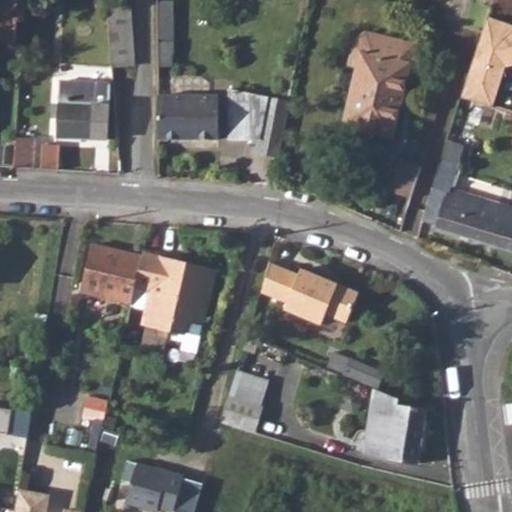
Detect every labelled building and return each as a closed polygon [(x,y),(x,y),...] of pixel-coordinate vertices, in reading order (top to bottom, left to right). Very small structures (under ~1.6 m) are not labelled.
[(17,22),(23,22),(24,0),(0,0),(0,43),(15,44),(17,22)] [(158,0),(159,65),(171,65),(171,0),(158,0)] [(493,0),(472,0),(465,26),(483,33),(487,20),(493,0)] [(113,66),(135,64),(131,4),(108,6),(113,66)] [(462,98),(493,108),(506,67),(511,65),(511,27),(487,20),(483,33),(462,98)] [(351,60),(359,62),(363,47),(368,28),(356,36),(351,60)] [(406,58),(411,59),(416,40),(368,28),(363,47),(406,58)] [(406,58),(363,47),(359,62),(345,120),(361,124),(377,128),(393,132),(403,90),(399,89),(406,58)] [(399,89),(403,90),(411,59),(406,58),(399,89)] [(280,100),(289,102),(296,71),(287,69),(280,100)] [(57,138),(109,140),(110,104),(111,83),(59,81),(57,138)] [(280,100),(230,89),(229,139),(260,139),(257,152),(278,157),(289,102),(280,100)] [(219,96),(159,95),(159,139),(218,139),(219,96)] [(467,112),(458,110),(439,170),(447,173),(467,112)] [(360,131),(376,134),(377,128),(361,124),(360,131)] [(14,167),(34,169),(36,140),(15,138),(14,167)] [(41,169),(59,170),(60,146),(42,146),(41,169)] [(415,196),(423,164),(400,158),(392,191),(415,196)] [(448,193),(511,213),(511,207),(450,187),(448,193)] [(511,213),(448,193),(433,188),(423,222),(511,250),(511,213)] [(135,287),(143,256),(93,244),(81,291),(132,303),(135,287)] [(135,287),(150,291),(158,255),(144,252),(143,256),(135,287)] [(206,340),(208,326),(196,323),(200,306),(208,308),(217,272),(182,264),(181,269),(173,267),(175,259),(158,255),(150,291),(142,323),(175,331),(173,340),(183,342),(181,354),(196,357),(200,338),(206,340)] [(299,273),(270,260),(261,289),(287,301),(284,307),(321,323),(326,313),(346,322),(359,292),(302,267),(299,273)] [(378,388),(384,373),(334,352),(328,367),(378,388)] [(229,396),(260,405),(267,380),(237,371),(229,396)] [(417,463),(426,409),(398,404),(398,399),(376,390),(366,452),(387,458),(417,463)] [(89,396),(87,415),(106,417),(108,398),(89,396)] [(255,433),(264,406),(260,405),(229,396),(221,423),(255,433)] [(0,431),(6,432),(10,408),(0,407),(0,431)] [(184,479),(128,462),(122,481),(132,484),(126,503),(154,511),(157,511),(158,508),(172,511),(173,511),(175,510),(183,482),(184,479)] [(183,482),(175,510),(174,511),(194,511),(202,487),(183,482)] [(46,511),(50,495),(19,490),(14,511),(78,511),(65,510),(64,511),(46,511)]
